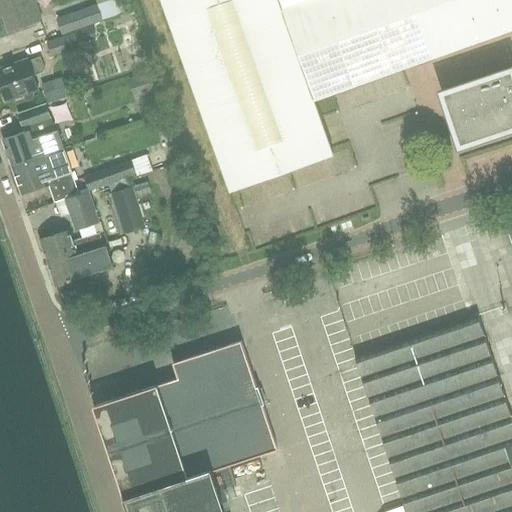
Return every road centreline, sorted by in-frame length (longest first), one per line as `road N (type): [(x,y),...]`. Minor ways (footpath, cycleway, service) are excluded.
road 1 (unclassified): [(54,340),(511,187)]
road 2 (residential): [(111,511),(54,340)]
road 3 (residential): [(54,340),(0,185)]
